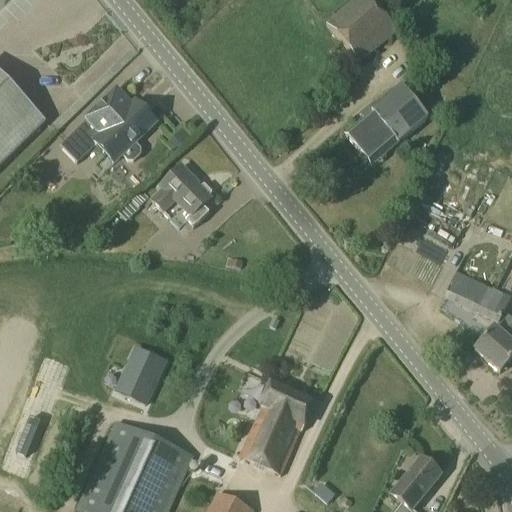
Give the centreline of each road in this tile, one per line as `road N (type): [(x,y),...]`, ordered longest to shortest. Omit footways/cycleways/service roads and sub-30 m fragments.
road 1 (tertiary): [(508,474),(117,0)]
road 2 (unknown): [(377,315),(276,511)]
